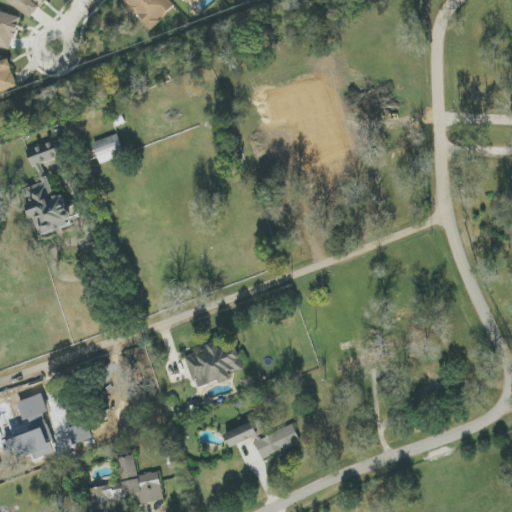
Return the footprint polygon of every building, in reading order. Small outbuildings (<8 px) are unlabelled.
[(4,0),(32,19),(46,0),(4,0)] [(124,0),(152,29),(176,6),(170,0),(124,0)] [(0,46),(12,50),(21,17),(0,10),(0,46)] [(18,87),(8,55),(0,57),(0,91),(0,92),(18,87)] [(94,142),(100,163),(125,156),(119,135),(94,142)] [(61,158),(55,140),(29,149),(35,166),(61,158)] [(41,235),(73,226),(64,195),(55,198),(49,181),(22,189),(31,219),(35,217),(41,235)] [(186,355),(196,389),(232,378),(231,373),(244,370),(237,347),(222,352),(220,345),(186,355)] [(18,403),(24,421),(30,420),(34,432),(10,440),(16,460),(34,455),(35,460),(57,453),(45,414),(49,412),(43,395),(18,403)] [(226,434),(231,448),(259,436),(253,422),(226,434)] [(302,444),(295,425),(255,440),(262,459),(302,444)] [(163,501),(160,472),(137,475),(135,457),(120,459),(123,484),(89,489),(92,511),(110,511),(109,500),(140,496),(141,504),(163,501)]
